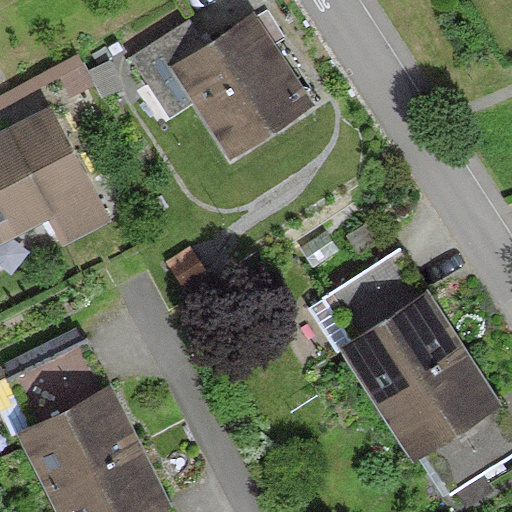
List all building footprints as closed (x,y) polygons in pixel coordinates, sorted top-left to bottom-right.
[(213,31),(172,58),(195,95),(231,151),(317,96),(276,34),(269,22),(263,12),(257,3),(213,31)] [(269,8),(263,12),(269,22),(276,34),(282,31),(269,8)] [(172,58),(213,31),(199,9),(134,51),(172,110),(195,95),(172,58)] [(0,231),(48,207),(65,239),(113,214),(50,92),(0,117),(0,231)] [(349,329),(426,278),(401,241),(326,291),(349,329)] [(341,335),(379,392),(466,335),(428,277),(426,278),(349,329),(341,335)] [(28,412),(111,372),(92,331),(9,371),(28,412)] [(466,335),(379,392),(416,448),(426,441),(498,394),(503,391),(466,335)] [(19,416),(48,478),(142,433),(113,371),(111,372),(28,412),(19,416)] [(511,444),(511,413),(498,394),(426,441),(453,484),(511,444)] [(142,433),(48,478),(64,511),(133,511),(166,496),(171,494),(142,433)] [(174,511),(166,496),(133,511),(174,511)]
